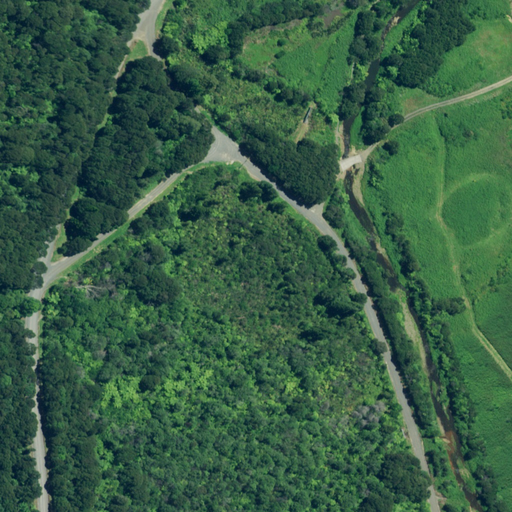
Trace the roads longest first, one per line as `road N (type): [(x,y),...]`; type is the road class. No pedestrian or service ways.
road 1 (tertiary): [(163,0),(147,17),(112,96),(44,285),(37,330),(40,511)]
road 2 (track): [(511,78),(414,114),(342,165)]
